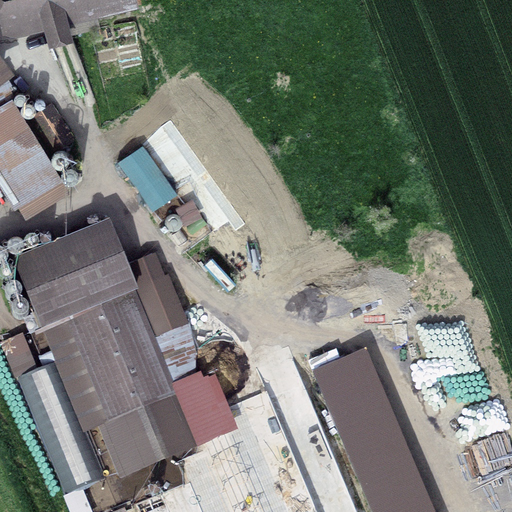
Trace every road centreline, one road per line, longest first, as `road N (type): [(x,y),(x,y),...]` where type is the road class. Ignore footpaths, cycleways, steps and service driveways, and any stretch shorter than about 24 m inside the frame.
road 1 (track): [(511,430),(461,333),(277,338),(120,179)]
road 2 (track): [(0,215),(29,229),(120,179),(49,57)]
